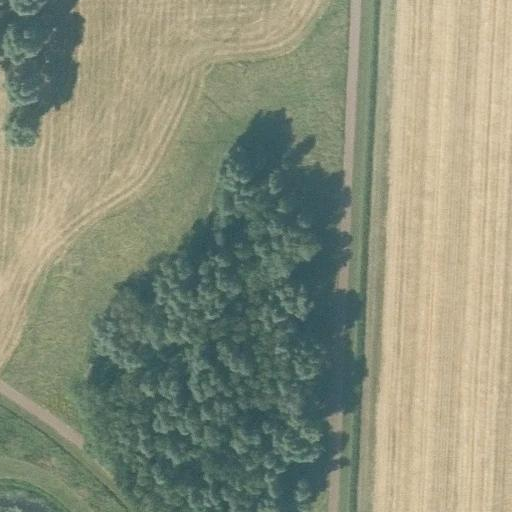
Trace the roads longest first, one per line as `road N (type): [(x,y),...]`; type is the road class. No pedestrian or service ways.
road 1 (track): [(367,511),(392,0)]
road 2 (track): [(354,0),(331,511)]
road 3 (track): [(0,388),(86,447),(151,511)]
